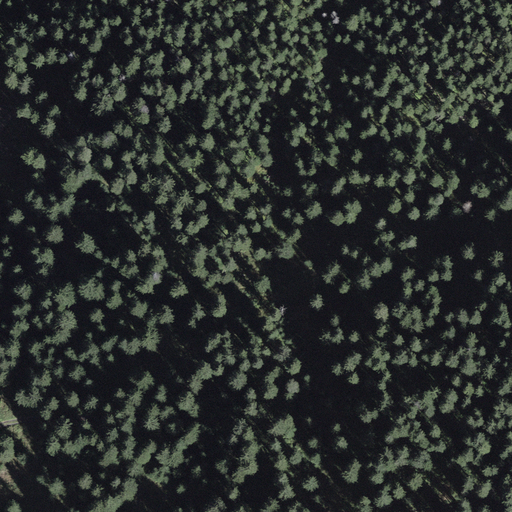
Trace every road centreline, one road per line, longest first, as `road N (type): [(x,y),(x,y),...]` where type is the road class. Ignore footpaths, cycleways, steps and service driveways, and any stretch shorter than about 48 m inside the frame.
road 1 (track): [(511,229),(485,256),(465,261),(402,235),(355,241),(285,293),(191,338),(168,359),(149,396),(132,480)]
road 2 (track): [(334,511),(280,500),(147,493),(89,419),(0,425)]
